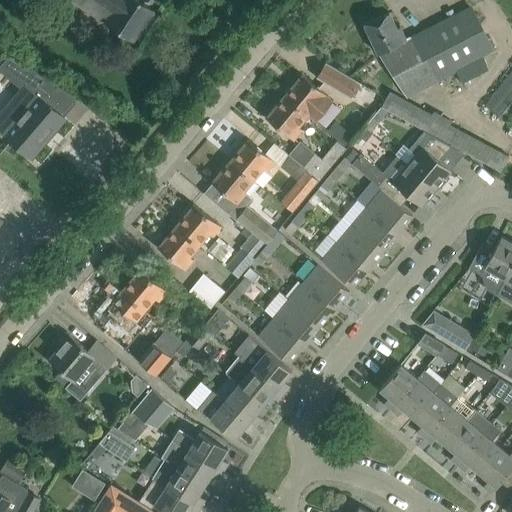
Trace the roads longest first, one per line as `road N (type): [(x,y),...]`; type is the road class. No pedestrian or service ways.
road 1 (unclassified): [(0,346),(300,0)]
road 2 (residential): [(306,471),(299,444),(307,406),(465,208),(482,197),(511,205)]
road 3 (residential): [(430,511),(370,477),(306,471)]
